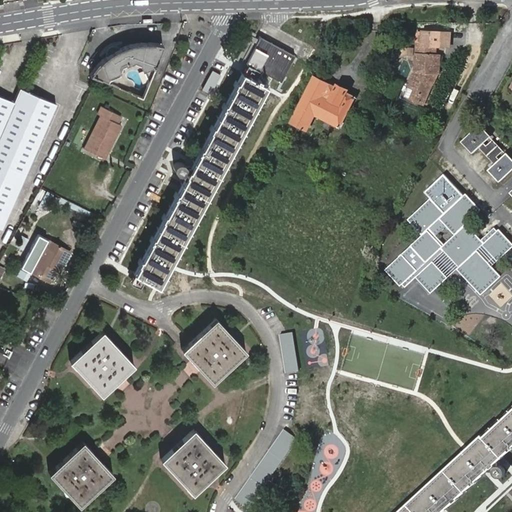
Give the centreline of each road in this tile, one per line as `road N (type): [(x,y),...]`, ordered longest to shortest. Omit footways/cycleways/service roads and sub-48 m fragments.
road 1 (residential): [(221,511),(274,417),(277,375),(264,333),(239,302),(196,298),(148,308),(88,279)]
road 2 (residential): [(238,0),(88,279)]
road 3 (tertiary): [(238,0),(110,7),(0,25)]
road 4 (residential): [(88,279),(0,443)]
